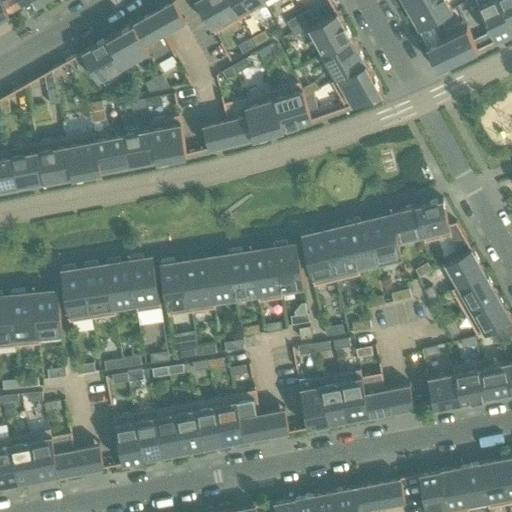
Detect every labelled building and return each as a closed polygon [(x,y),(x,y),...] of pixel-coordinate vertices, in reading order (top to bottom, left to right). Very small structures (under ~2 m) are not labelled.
[(0,0),(0,18),(10,13),(1,0),(0,0)] [(22,0),(25,5),(28,9),(31,7),(32,8),(38,5),(37,4),(43,0),(22,0)] [(174,0),(170,0),(133,21),(156,62),(175,52),(163,31),(185,19),(174,0)] [(197,0),(215,31),(240,17),(231,0),(197,0)] [(264,0),(231,0),(240,17),(266,2),(264,0)] [(403,0),(409,10),(426,0),(403,0)] [(426,0),(409,10),(419,27),(452,8),(447,0),(426,0)] [(491,30),(495,39),(499,37),(500,38),(505,36),(505,34),(511,30),(511,27),(498,0),(486,0),(478,4),(491,30)] [(511,0),(498,0),(511,27),(511,0)] [(309,7),(301,12),(309,26),(317,21),(309,7)] [(452,8),(419,27),(438,66),(486,43),(482,34),(474,38),(467,24),(449,33),(440,15),(452,8)] [(309,26),(324,52),(352,36),(337,10),(317,21),(309,26)] [(309,26),(301,12),(287,20),(295,34),(309,26)] [(123,27),(108,35),(124,63),(148,49),(156,62),(133,21),(129,23),(128,22),(122,25),(123,27)] [(265,29),(252,36),(256,44),(269,36),(265,29)] [(491,30),(482,34),(486,43),(495,39),(491,30)] [(124,63),(108,35),(104,37),(103,36),(97,39),(98,41),(82,50),(92,68),(98,78),(124,63)] [(256,44),(252,36),(238,44),(243,51),(256,44)] [(331,80),(332,80),(366,61),(352,36),(324,52),(338,76),(331,80)] [(258,49),(262,57),(275,50),(271,42),(258,49)] [(77,54),(87,72),(92,68),(82,50),(76,53),(76,54),(77,54)] [(247,56),(235,63),(239,70),(251,64),(247,56)] [(366,61),(332,80),(346,105),(383,91),(378,82),(379,81),(376,75),(374,76),(366,61)] [(239,70),(235,63),(223,70),(227,77),(239,70)] [(52,68),(44,73),(50,102),(59,101),(52,68)] [(162,72),(145,81),(150,90),(170,86),(162,72)] [(299,80),(272,88),(283,126),(288,125),(288,126),(295,124),(294,123),(312,117),(309,109),(302,86),(299,80)] [(319,87),(314,80),(302,86),(309,109),(318,106),(313,91),(319,87)] [(283,126),(272,88),(245,96),(244,96),(254,135),(259,133),(260,135),(266,133),(266,131),(283,126)] [(0,97),(0,100),(2,112),(11,110),(7,93),(0,97)] [(160,94),(146,97),(147,105),(162,102),(160,94)] [(254,135),(244,96),(223,101),(227,117),(203,123),(209,146),(254,135)] [(147,105),(146,97),(131,100),(133,108),(147,105)] [(103,99),(88,102),(90,110),(104,108),(103,99)] [(150,119),(158,157),(162,156),(162,158),(169,157),(169,155),(187,152),(179,113),(150,119)] [(90,114),(63,120),(66,135),(65,135),(73,174),(101,168),(93,130),(90,114)] [(151,126),(123,131),(129,163),(158,157),(150,119),(149,119),(151,126)] [(94,130),(93,130),(101,168),(129,163),(123,131),(95,137),(94,130)] [(73,174),(65,135),(37,141),(44,179),(49,178),(49,180),(56,179),(56,177),(73,174)] [(37,141),(9,146),(16,185),(44,179),(37,141)] [(9,146),(0,147),(0,187),(16,185),(9,146)] [(443,197),(416,203),(425,240),(452,234),(449,223),(443,197)] [(416,203),(391,209),(402,256),(403,255),(399,239),(423,233),(424,240),(425,240),(416,203)] [(392,217),(370,223),(380,261),(402,256),(391,209),(390,210),(392,217)] [(370,223),(348,228),(359,273),(360,273),(358,266),(380,261),(370,223)] [(337,278),(326,233),(317,235),(315,228),(302,231),(304,239),(303,239),(314,284),(337,278)] [(348,228),(326,233),(337,278),(359,273),(348,228)] [(467,239),(466,239),(454,246),(458,254),(472,246),(467,239)] [(452,288),(452,289),(485,270),(478,257),(479,257),(476,251),(475,251),(472,246),(458,254),(445,261),(458,284),(452,288)] [(298,247),(275,250),(282,296),(283,296),(282,289),(304,285),(298,247)] [(229,249),(230,257),(236,296),(257,293),(259,300),(252,254),(242,255),(241,248),(229,249)] [(275,250),(252,254),(259,300),(282,296),(275,250)] [(129,256),(131,263),(138,309),(161,306),(154,260),(143,261),(142,254),(129,256)] [(107,260),(108,267),(115,313),(116,313),(115,306),(136,302),(137,309),(138,309),(131,263),(121,265),(119,257),(106,259),(107,260)] [(230,257),(207,261),(214,306),(215,306),(214,299),(236,296),(230,257)] [(192,310),(185,264),(175,266),(174,258),(161,260),(162,268),(161,268),(168,314),(192,310)] [(84,263),(86,270),(93,316),(115,313),(108,267),(98,268),(97,261),(84,263)] [(207,261),(185,264),(192,310),(214,306),(207,261)] [(432,269),(428,261),(415,268),(420,276),(432,269)] [(93,316),(86,270),(76,272),(74,264),(61,266),(62,267),(63,274),(62,274),(69,320),(93,316)] [(485,270),(452,289),(465,311),(498,293),(491,280),(492,280),(489,274),(488,274),(485,270)] [(424,288),(431,300),(439,296),(432,284),(424,288)] [(392,291),(394,300),(411,295),(409,287),(392,291)] [(13,298),(12,298),(17,344),(40,342),(35,296),(25,296),(25,289),(11,290),(11,291),(12,291),(13,298)] [(0,345),(17,344),(12,298),(3,299),(2,291),(0,290),(0,345)] [(59,293),(35,296),(40,342),(40,335),(62,332),(59,293)] [(365,298),(367,306),(385,302),(383,293),(365,298)] [(498,293),(465,311),(477,333),(485,332),(511,317),(498,293)] [(437,311),(444,324),(452,319),(445,307),(437,311)] [(291,314),(292,323),(310,320),(308,312),(291,314)] [(352,321),(353,329),(371,327),(370,318),(352,321)] [(263,322),(264,331),(282,328),(281,319),(263,322)] [(452,319),(444,324),(451,336),(459,331),(452,319)] [(511,321),(502,327),(507,336),(511,332),(511,321)] [(325,325),(326,334),(344,331),(342,322),(325,325)] [(258,323),(240,326),(242,335),(260,332),(258,323)] [(300,326),(301,336),(311,335),(310,325),(300,326)] [(507,336),(502,327),(491,333),(496,342),(507,336)] [(244,335),(245,345),(256,344),(254,333),(244,335)] [(476,343),(474,334),(461,338),(463,346),(476,343)] [(349,336),(334,339),(335,347),(351,345),(349,336)] [(242,338),(225,340),(226,349),(244,346),(242,338)] [(329,339),(313,342),(315,350),(330,348),(329,339)] [(215,342),(197,345),(199,353),(216,351),(215,342)] [(315,350),(313,342),(298,344),(299,353),(315,350)] [(424,346),(426,355),(439,352),(437,343),(424,346)] [(356,347),(358,356),(373,353),(371,344),(356,347)] [(199,353),(197,345),(180,348),(181,356),(199,353)] [(168,349),(150,352),(152,361),(169,358),(168,349)] [(140,354),(122,356),(123,365),(141,362),(140,354)] [(123,365),(122,356),(104,359),(106,368),(123,365)] [(223,356),(208,358),(209,367),(225,364),(223,356)] [(209,367),(208,358),(193,360),(194,369),(209,367)] [(479,358),(453,363),(460,400),(474,397),(475,399),(482,398),(481,396),(486,395),(479,358)] [(480,358),(479,358),(486,395),(511,390),(506,361),(481,365),(480,358)] [(76,364),(77,372),(95,370),(94,361),(76,364)] [(183,362),(168,364),(169,373),(184,371),(183,362)] [(230,366),(231,374),(247,371),(245,363),(230,366)] [(460,400),(453,363),(452,363),(454,371),(428,376),(433,403),(433,406),(449,403),(449,404),(456,403),(455,401),(460,400)] [(169,373),(168,364),(152,367),(154,375),(169,373)] [(65,365),(47,368),(49,377),(67,374),(65,365)] [(360,367),(340,371),(349,418),(369,414),(360,367)] [(361,367),(360,367),(369,414),(389,410),(414,405),(410,382),(385,386),(382,370),(362,374),(361,367)] [(143,368),(127,370),(129,379),(144,377),(143,368)] [(129,379),(127,370),(112,373),(113,382),(129,379)] [(340,371),(320,375),(328,422),(329,421),(329,419),(339,417),(339,420),(349,418),(340,371)] [(38,375),(20,377),(21,386),(39,384),(38,375)] [(328,422),(320,375),(319,375),(320,382),(300,386),(308,426),(328,422)] [(21,386),(20,377),(2,379),(3,388),(21,386)] [(27,391),(28,400),(43,398),(42,390),(27,391)] [(235,391),(214,395),(223,442),(243,438),(235,391)] [(236,391),(235,391),(243,438),(289,429),(285,405),(260,410),(257,394),(237,398),(236,391)] [(18,392),(2,394),(3,402),(19,401),(18,392)] [(214,443),(223,442),(214,395),(194,399),(203,445),(204,445),(204,443),(214,441),(214,443)] [(60,399),(45,401),(46,410),(61,407),(60,399)] [(194,399),(174,403),(183,449),(203,445),(194,399)] [(174,403),(154,407),(163,453),(183,449),(174,403)] [(154,453),(154,455),(163,453),(154,407),(155,414),(137,417),(135,410),(134,411),(143,457),(144,457),(144,455),(154,453)] [(143,457),(134,411),(114,415),(122,461),(143,457)] [(49,427),(29,431),(38,477),(58,473),(49,427)] [(50,427),(49,427),(58,473),(104,464),(99,441),(75,446),(72,430),(52,434),(50,427)] [(9,435),(18,481),(19,481),(19,479),(28,477),(29,479),(38,477),(29,431),(9,435)] [(9,435),(0,436),(0,484),(18,481),(9,435)] [(511,453),(500,456),(509,502),(511,501),(511,453)] [(500,456),(480,460),(489,506),(509,502),(500,456)] [(469,462),(460,463),(469,510),(468,503),(487,499),(488,506),(489,506),(480,460),(479,460),(479,462),(470,464),(469,462)] [(460,463),(440,467),(448,511),(457,511),(469,510),(460,463)] [(448,511),(440,467),(419,471),(426,511),(448,511)] [(400,475),(355,484),(360,511),(381,511),(380,503),(405,498),(400,475)] [(337,487),(335,487),(339,511),(360,511),(355,484),(342,486),(342,484),(337,485),(337,487)] [(339,511),(335,487),(315,491),(318,511),(339,511)] [(304,493),(295,495),(297,511),(318,511),(315,491),(314,491),(314,494),(305,495),(304,493)] [(297,511),(295,495),(274,499),(276,511),(297,511)] [(257,511),(255,503),(210,511),(209,511),(257,511)]
